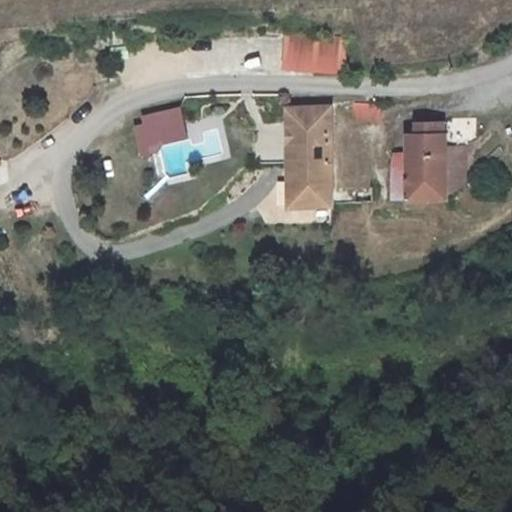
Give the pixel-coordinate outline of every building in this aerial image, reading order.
[(344,76),(346,40),(282,36),(280,72),(344,76)] [(221,48),(195,47),(194,75),(222,75),(221,48)] [(381,105),(351,104),(351,122),(381,123),(381,105)] [(291,163),(293,207),(335,204),(334,189),(329,118),(328,109),(287,111),(288,124),(255,126),(257,165),(291,163)] [(179,111),(141,121),(146,141),(184,131),(179,111)] [(329,118),(334,189),(356,187),(356,172),(355,162),(344,162),(341,117),(329,118)] [(408,154),(410,199),(449,197),(449,195),(445,146),(445,136),(438,136),(437,125),(416,126),(417,137),(407,137),(408,154)] [(189,144),(160,152),(168,182),(188,177),(185,166),(222,156),(216,133),(203,136),(206,146),(191,150),(189,144)] [(470,145),(445,146),(449,195),(472,184),(470,145)] [(395,200),(410,199),(408,154),(394,155),(393,164),(395,200)] [(356,172),(356,187),(371,187),(370,171),(356,172)] [(335,204),(346,204),(372,202),(371,187),(356,187),(334,189),(335,204)] [(294,227),(335,225),(335,204),(293,207),(294,227)] [(347,224),(346,204),(335,204),(335,225),(347,224)]
